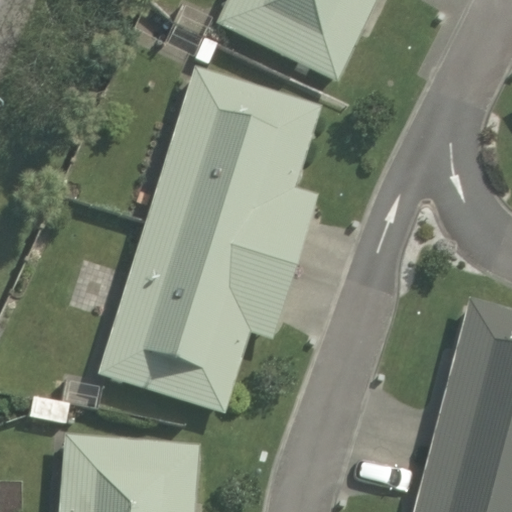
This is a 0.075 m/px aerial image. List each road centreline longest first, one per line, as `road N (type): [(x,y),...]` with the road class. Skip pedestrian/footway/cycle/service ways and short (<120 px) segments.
road 1 (residential): [(303,511),(374,260)]
road 2 (residential): [(432,153),(511,1)]
road 3 (residential): [(374,260),(432,153)]
